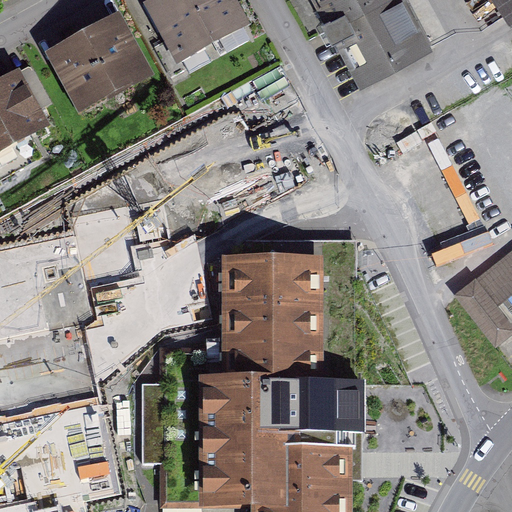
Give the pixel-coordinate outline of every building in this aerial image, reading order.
[(239,0),(176,0),(162,8),(191,62),(255,28),(239,0)] [(398,0),(320,0),(365,83),(426,50),(398,0)] [(511,0),(503,0),(511,13),(511,0)] [(117,23),(53,56),(82,107),(145,76),(117,23)] [(16,81),(0,90),(0,152),(42,130),(16,81)] [(457,299),(496,345),(511,332),(511,331),(494,309),(511,295),(511,256),(474,285),(457,299)] [(261,505),(261,511),(359,511),(358,445),(308,446),(307,384),(329,383),(327,262),(233,267),(235,355),(170,353),(171,385),(149,385),(151,465),(169,465),(170,507),(261,505)]
